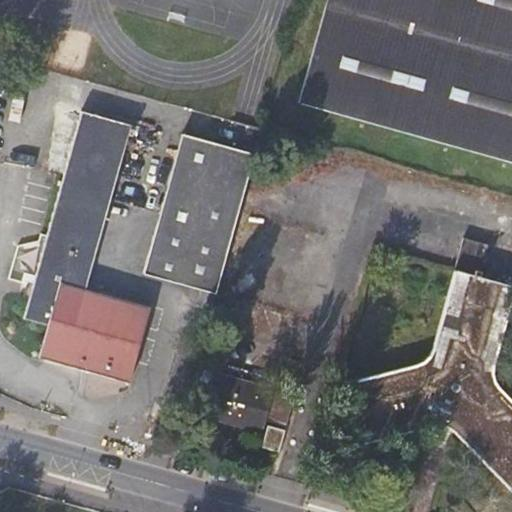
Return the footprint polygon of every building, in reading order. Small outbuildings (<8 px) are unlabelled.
[(511,0),(326,0),(296,106),(511,165),(511,0)] [(130,133),(130,129),(80,115),(22,322),(46,330),(39,361),(125,386),(147,311),(84,291),(128,139),(132,140),(135,134),(130,133)] [(214,295),(253,153),(182,133),(142,275),(214,295)] [(511,290),(485,283),(492,247),(469,241),(437,356),(419,366),(341,389),(356,452),(440,431),(459,437),(511,494),(511,400),(505,394),(499,366),(511,316),(511,290)] [(284,429),(292,401),(223,382),(212,423),(260,437),(263,424),(284,429)] [(279,456),(285,435),(269,432),(264,452),(279,456)]
